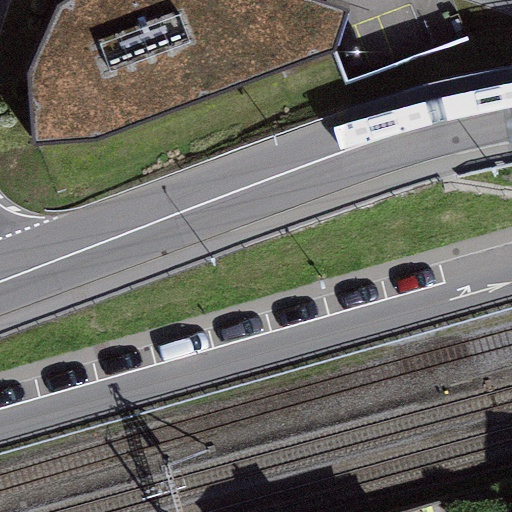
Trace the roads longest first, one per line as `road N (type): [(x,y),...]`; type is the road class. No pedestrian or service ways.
road 1 (secondary): [(0,427),(511,278)]
road 2 (primary): [(511,106),(342,151),(18,276)]
